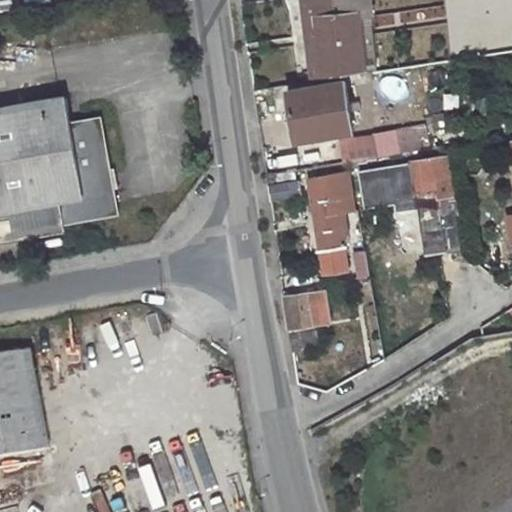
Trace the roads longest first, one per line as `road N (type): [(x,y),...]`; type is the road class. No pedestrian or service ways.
road 1 (unclassified): [(295,511),(243,250)]
road 2 (unknown): [(506,316),(280,437)]
road 3 (unclassified): [(243,250),(207,0)]
road 4 (residential): [(243,250),(0,295)]
